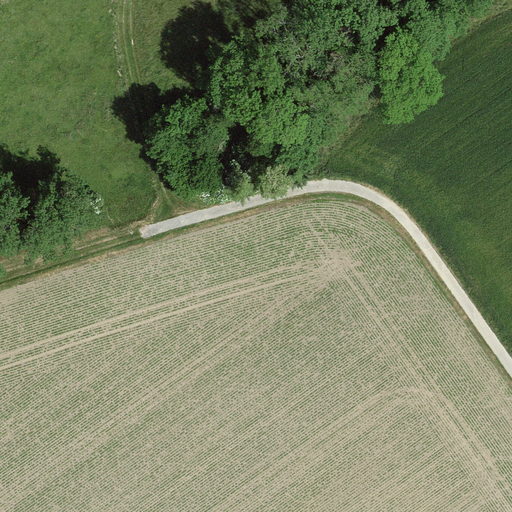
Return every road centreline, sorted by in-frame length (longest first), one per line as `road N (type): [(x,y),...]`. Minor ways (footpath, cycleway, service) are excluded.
road 1 (track): [(171,226),(314,184),(355,187),(392,203),(511,366)]
road 2 (track): [(171,226),(128,0)]
road 3 (track): [(0,285),(171,226)]
